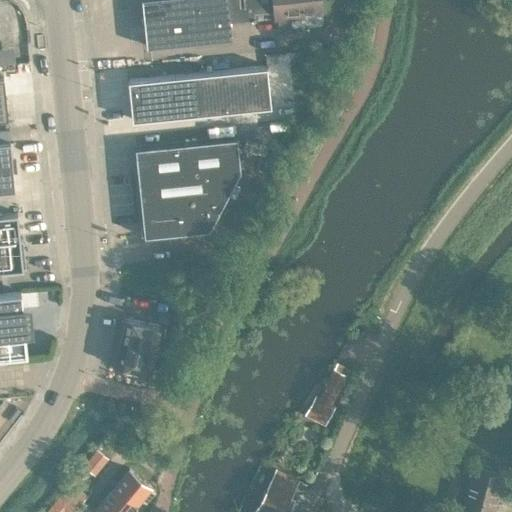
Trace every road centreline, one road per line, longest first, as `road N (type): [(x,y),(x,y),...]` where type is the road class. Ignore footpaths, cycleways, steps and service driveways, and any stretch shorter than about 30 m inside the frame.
road 1 (unclassified): [(0,477),(69,380),(81,332),(82,255),(58,0)]
road 2 (unclassified): [(511,142),(423,255),(315,489)]
